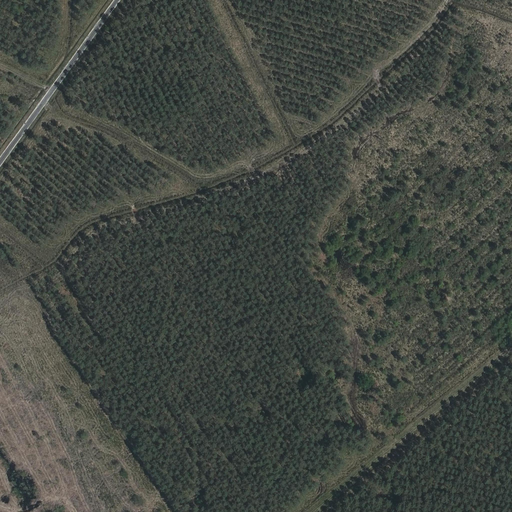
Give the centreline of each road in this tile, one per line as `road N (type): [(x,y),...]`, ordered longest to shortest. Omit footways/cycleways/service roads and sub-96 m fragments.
road 1 (track): [(308,511),(511,343)]
road 2 (unclassified): [(120,0),(0,167)]
